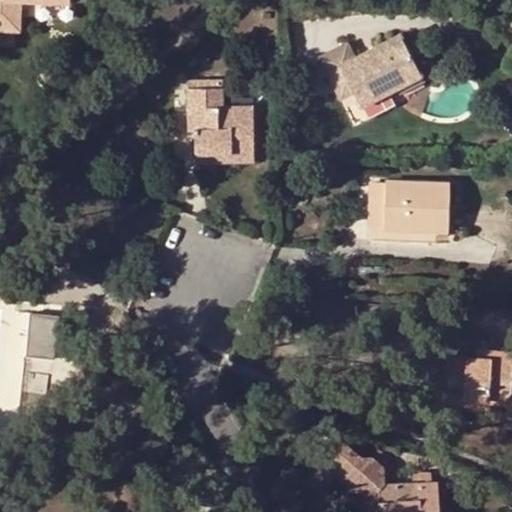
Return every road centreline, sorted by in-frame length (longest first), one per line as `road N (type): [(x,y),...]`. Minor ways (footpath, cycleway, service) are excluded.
road 1 (residential): [(262,511),(185,388),(182,267)]
road 2 (residential): [(511,23),(330,17)]
